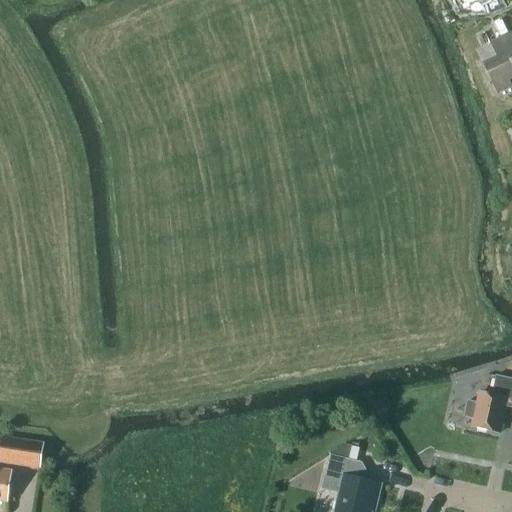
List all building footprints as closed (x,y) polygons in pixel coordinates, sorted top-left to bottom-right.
[(478,0),(487,16),(497,15),(506,10),(501,0),(478,0)] [(500,38),(508,35),(501,20),(493,23),(495,28),(500,38)] [(511,35),(511,33),(508,35),(500,38),(511,62),(511,35)] [(511,87),(509,81),(511,79),(511,62),(500,38),(489,43),(497,58),(483,65),(497,95),(511,88),(511,87)] [(511,379),(495,376),(491,396),(479,393),(477,404),(467,402),(464,418),(473,420),(472,428),(499,434),(505,407),(511,409),(511,379)] [(0,500),(6,501),(10,472),(0,470),(0,444),(1,439),(0,438),(0,500)] [(1,439),(0,444),(0,462),(39,468),(42,444),(1,438),(1,439)] [(376,505),(381,485),(357,480),(361,464),(330,457),(322,490),(339,494),(334,511),(371,511),(373,504),(376,505)]
